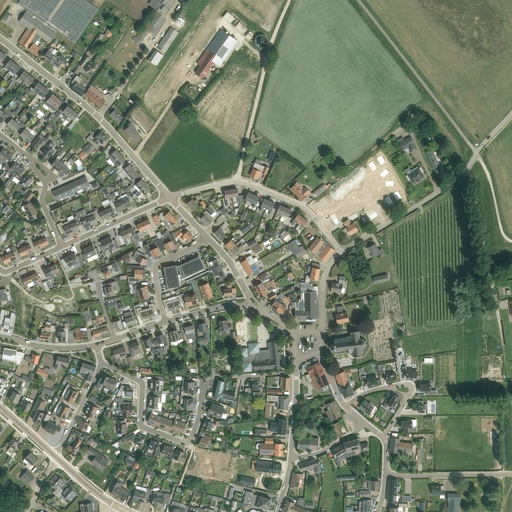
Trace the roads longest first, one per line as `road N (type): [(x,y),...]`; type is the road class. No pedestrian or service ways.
road 1 (unclassified): [(167,197),(99,117),(0,37)]
road 2 (unclassified): [(342,251),(452,181),(511,113)]
road 3 (residential): [(167,197),(244,182),(301,204),(342,251)]
road 4 (track): [(465,169),(506,363)]
road 5 (track): [(235,181),(288,0)]
road 6 (residential): [(188,442),(143,427),(142,383),(101,363)]
road 7 (unclassified): [(511,474),(385,474)]
road 8 (residential): [(345,406),(409,385),(382,437)]
